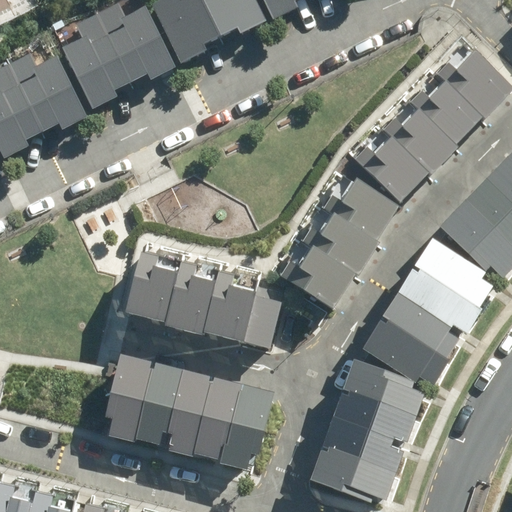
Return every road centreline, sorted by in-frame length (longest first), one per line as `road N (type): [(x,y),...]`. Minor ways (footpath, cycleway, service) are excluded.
road 1 (residential): [(0,185),(390,0)]
road 2 (residential): [(310,384),(346,308),(411,219),(511,125)]
road 3 (residential): [(261,511),(0,441)]
road 4 (residential): [(128,341),(310,384)]
road 5 (residential): [(511,381),(458,469),(446,511)]
road 6 (residential): [(270,511),(310,384)]
